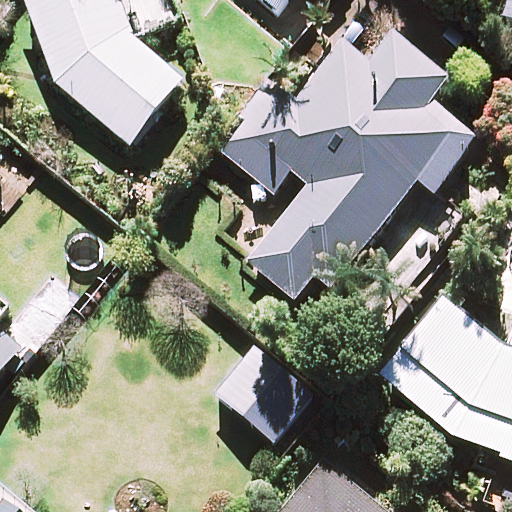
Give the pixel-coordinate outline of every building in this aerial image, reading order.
[(137,52),(113,0),(45,0),(32,6),(57,90),(133,158),(188,97),(137,52)] [(313,0),(256,0),(289,28),(313,0)] [(456,102),(402,57),(383,80),(354,56),(303,120),(276,98),(226,160),(278,203),(296,182),(314,196),(252,272),(299,310),(319,285),(335,298),(422,192),(440,208),(482,156),(440,122),(456,102)] [(0,195),(4,190),(0,186),(0,390),(25,360),(0,338),(0,337),(9,326),(0,318),(0,195)] [(511,350),(504,360),(451,315),(382,386),(459,451),(511,471),(511,350)] [(317,406),(259,357),(219,404),(277,453),(317,406)] [(376,511),(323,468),(286,511),(376,511)] [(12,511),(0,501),(0,511),(12,511)]
